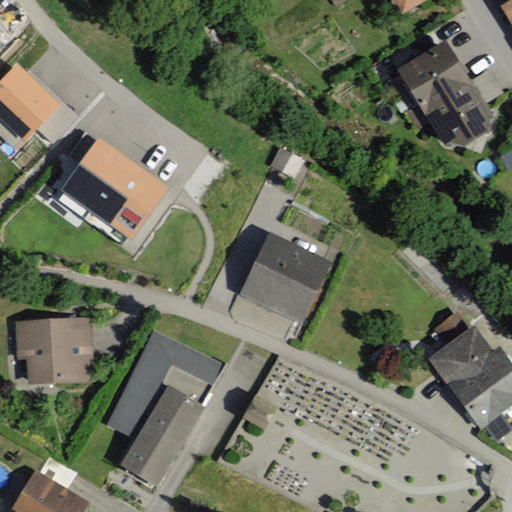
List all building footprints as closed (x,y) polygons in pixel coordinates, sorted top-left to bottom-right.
[(397,0),(403,11),(421,0),(397,0)] [(445,30),(397,59),(446,137),(493,109),(445,30)] [(61,105),(17,65),(0,83),(0,118),(26,142),(61,105)] [(169,188),(99,138),(61,190),(132,240),(169,188)] [(304,160),(281,149),(272,167),(295,178),(304,160)] [(299,315),(328,255),(269,227),(240,287),(299,315)] [(445,341),(468,324),(458,310),(435,326),(445,341)] [(87,317),(17,319),(18,354),(29,354),(30,376),(88,374),(87,317)] [(491,343),(474,321),(429,355),(461,396),(511,358),(497,339),(491,343)] [(511,358),(461,396),(485,427),(511,406),(511,358)] [(205,399),(164,375),(116,456),(157,480),(205,399)] [(266,417),(278,391),(262,383),(250,409),(266,417)] [(81,511),(90,495),(34,465),(9,511),(81,511)] [(189,499),(183,511),(205,511),(207,507),(189,499)]
